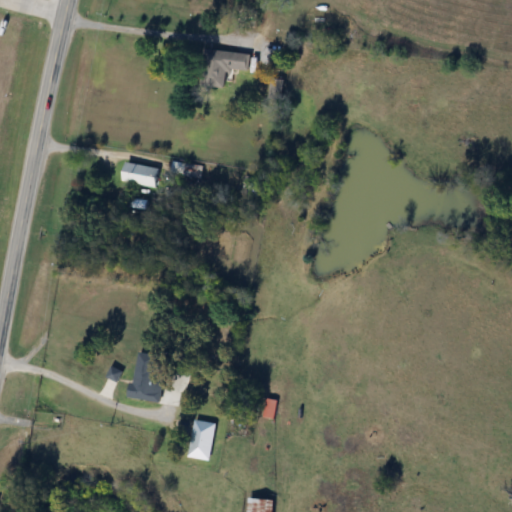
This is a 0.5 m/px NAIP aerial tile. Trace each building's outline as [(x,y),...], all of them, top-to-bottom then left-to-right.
[(251,55),(206,49),(201,85),(226,88),(228,69),(249,71),(251,55)] [(123,182),(157,188),(161,169),(127,162),(123,182)] [(172,178),(201,178),(201,164),(172,164),(172,178)] [(244,189),(257,189),(257,178),(244,178),(244,189)] [(161,402),(163,391),(156,390),(160,355),(138,353),(132,399),(161,402)] [(211,460),(217,423),(196,420),(190,457),(211,460)] [(273,511),(274,499),(250,499),(249,511),(273,511)]
